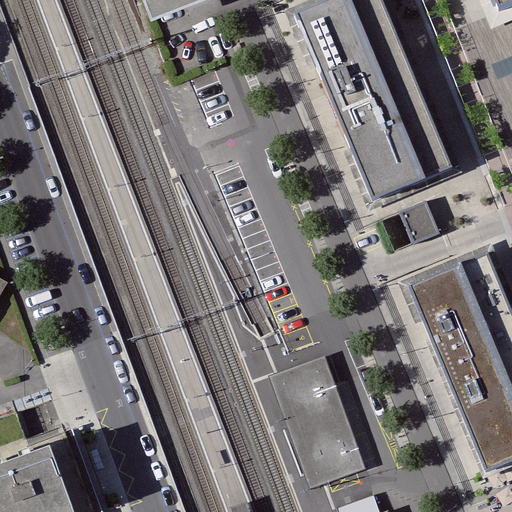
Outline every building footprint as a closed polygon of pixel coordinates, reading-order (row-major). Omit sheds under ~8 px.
[(144,0),(149,13),(180,0),(144,0)] [(453,169),(381,0),(335,0),(294,17),(372,202),(453,169)] [(511,5),(502,9),(497,0),(461,0),(511,122),(511,5)] [(511,0),(497,0),(502,9),(511,5),(511,0)] [(387,218),(399,249),(445,230),(433,200),(387,218)] [(511,454),(511,319),(482,249),(402,283),(479,468),(511,454)] [(365,470),(325,357),(274,375),(271,377),(311,489),(325,484),(365,470)] [(17,411),(0,416),(0,443),(26,434),(17,411)] [(98,449),(90,452),(96,471),(104,468),(98,449)] [(73,511),(52,452),(0,470),(0,511),(73,511)] [(379,511),(374,496),(337,508),(338,511),(379,511)] [(251,511),(248,501),(229,508),(230,511),(251,511)]
